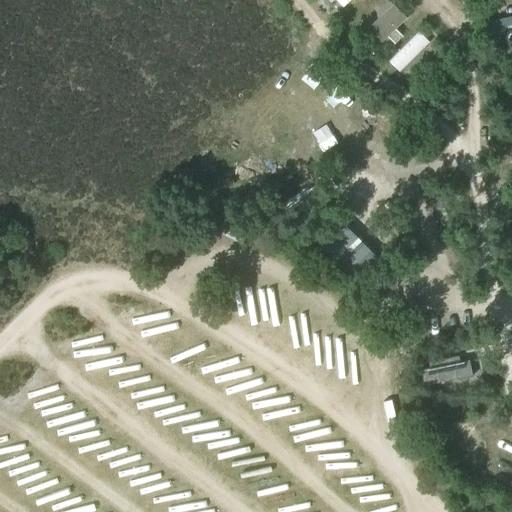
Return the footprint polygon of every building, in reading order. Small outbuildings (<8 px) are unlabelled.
[(366,30),(377,43),(405,20),(393,6),(366,30)] [(484,29),(511,27),(511,12),(483,15),(484,29)] [(415,26),(384,56),(395,68),(427,38),(415,26)] [(392,43),(399,37),(393,31),(387,37),(392,43)] [(423,385),(471,375),(468,360),(420,370),(423,385)]
